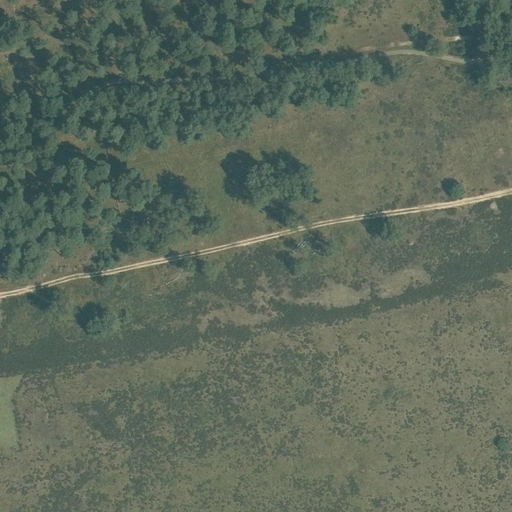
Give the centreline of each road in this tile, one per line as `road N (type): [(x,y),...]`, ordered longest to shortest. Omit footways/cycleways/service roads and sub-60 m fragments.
road 1 (track): [(0,293),(66,272),(271,235),(355,205),(411,212),(511,193)]
road 2 (track): [(511,25),(478,38),(309,59),(163,15),(0,19)]
